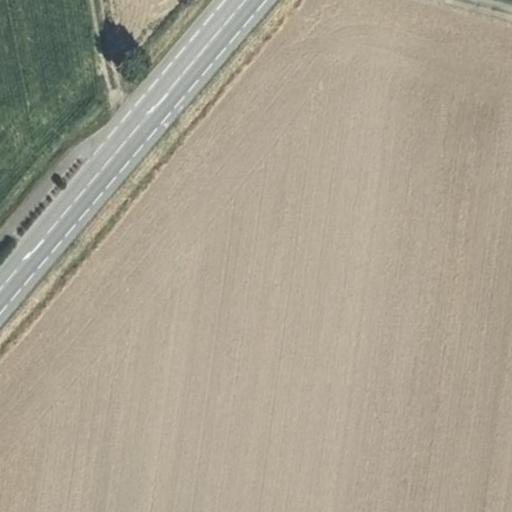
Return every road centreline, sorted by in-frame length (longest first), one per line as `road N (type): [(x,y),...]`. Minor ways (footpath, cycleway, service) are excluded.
road 1 (secondary): [(249,0),(0,288)]
road 2 (track): [(95,0),(127,137)]
